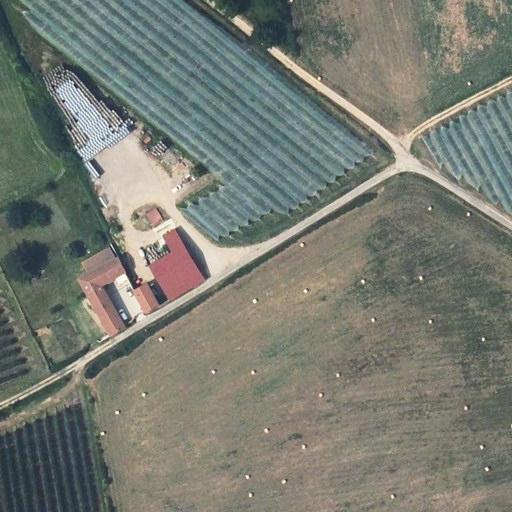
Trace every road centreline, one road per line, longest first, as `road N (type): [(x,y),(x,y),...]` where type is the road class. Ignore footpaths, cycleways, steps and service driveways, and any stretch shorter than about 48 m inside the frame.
road 1 (unclassified): [(511,229),(411,160),(75,371)]
road 2 (track): [(411,160),(208,0)]
road 3 (track): [(511,81),(392,146)]
